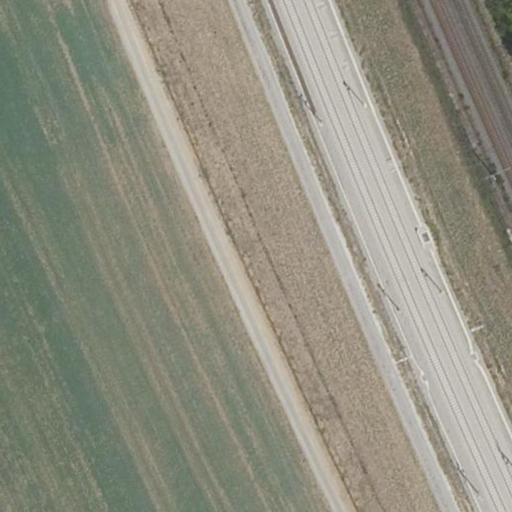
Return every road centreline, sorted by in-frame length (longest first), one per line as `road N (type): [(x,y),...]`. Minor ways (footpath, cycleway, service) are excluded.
road 1 (track): [(344,511),(120,0)]
road 2 (track): [(452,511),(282,128),(236,0)]
